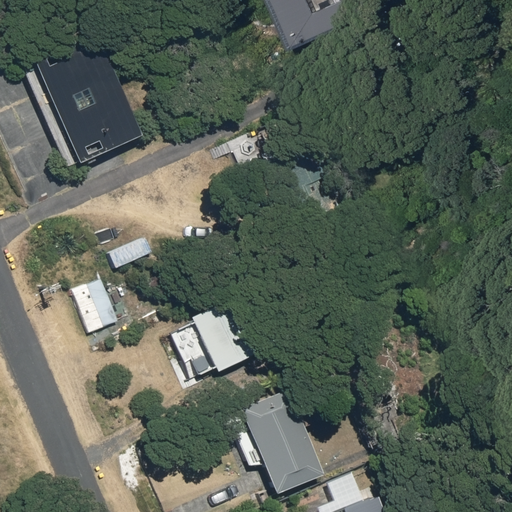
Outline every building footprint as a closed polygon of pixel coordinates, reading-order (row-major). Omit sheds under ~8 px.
[(267,0),(288,46),(365,12),(359,0),(267,0)] [(71,163),(134,134),(88,31),(25,60),(71,163)] [(299,146),(257,165),(297,251),(354,224),(337,189),(322,196),(299,146)] [(145,234),(107,251),(115,269),(153,253),(145,234)] [(186,317),(212,372),(263,347),(237,292),(186,317)] [(242,405),(277,491),(323,473),(288,386),(242,405)] [(366,511),(361,498),(327,511),(366,511)]
